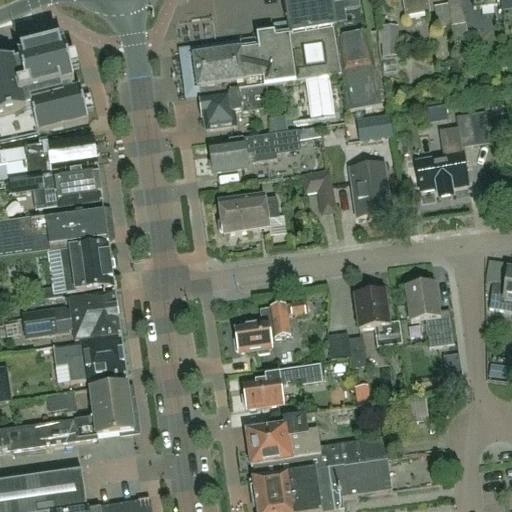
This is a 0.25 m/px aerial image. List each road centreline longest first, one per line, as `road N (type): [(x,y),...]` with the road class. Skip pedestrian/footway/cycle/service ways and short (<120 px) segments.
road 1 (residential): [(164,284),(458,247)]
road 2 (residential): [(130,5),(164,284)]
road 3 (residential): [(164,284),(191,511)]
road 4 (unclassified): [(458,247),(482,419)]
